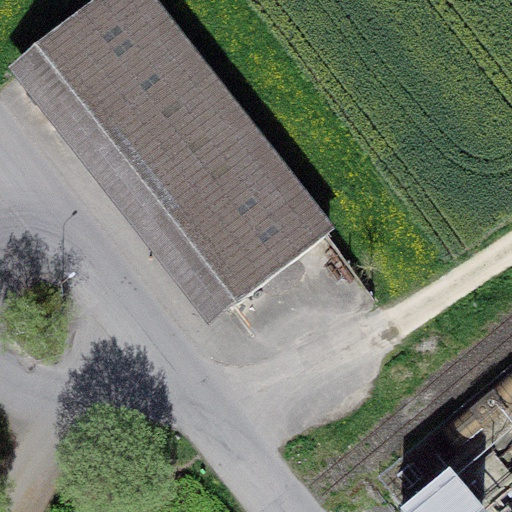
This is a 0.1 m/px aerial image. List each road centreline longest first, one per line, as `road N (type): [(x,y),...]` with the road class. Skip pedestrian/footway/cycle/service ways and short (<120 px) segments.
road 1 (residential): [(282,511),(0,143)]
road 2 (track): [(212,420),(325,366),(511,246)]
road 3 (unknown): [(124,305),(9,511)]
